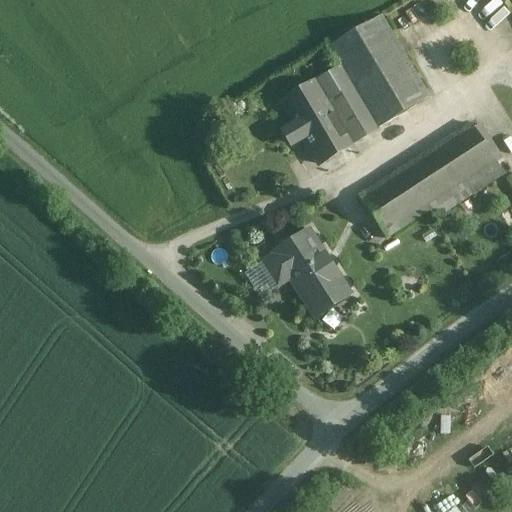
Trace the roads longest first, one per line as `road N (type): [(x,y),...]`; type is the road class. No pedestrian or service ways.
road 1 (unclassified): [(338,426),(0,131)]
road 2 (unclassified): [(338,426),(511,301)]
